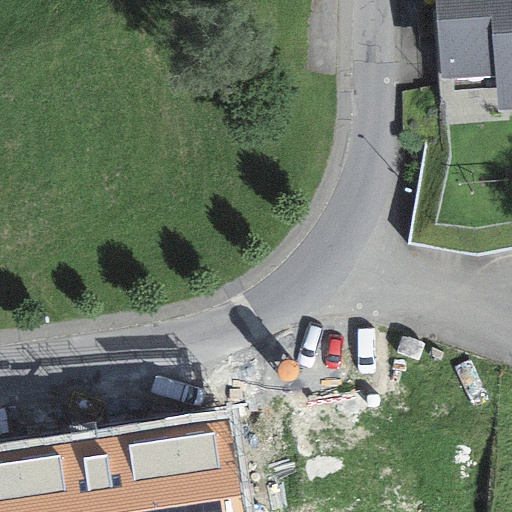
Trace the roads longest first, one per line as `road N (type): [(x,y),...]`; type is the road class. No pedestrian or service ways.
road 1 (residential): [(0,372),(209,338),(276,308),(327,254)]
road 2 (residential): [(327,254),(370,169),(380,0)]
road 3 (residential): [(327,254),(414,287),(511,339)]
